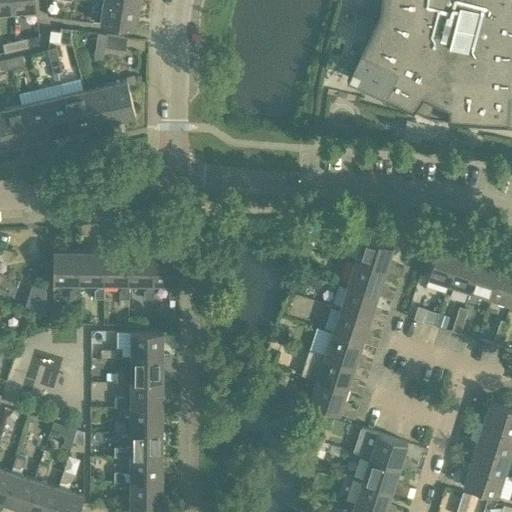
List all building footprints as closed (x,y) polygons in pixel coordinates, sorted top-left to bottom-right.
[(0,0),(0,11),(16,10),(15,0),(0,0)] [(37,0),(15,0),(16,10),(38,9),(37,0)] [(137,28),(141,5),(106,0),(105,0),(102,23),(137,28)] [(511,0),(379,0),(380,0),(379,4),(379,7),(377,11),(376,15),(346,77),(424,114),(428,115),(431,116),(434,117),(438,117),(511,121),(511,0)] [(51,29),(50,40),(60,41),(61,31),(51,29)] [(107,46),(108,34),(99,33),(98,45),(107,46)] [(128,37),(108,34),(107,46),(126,49),(128,37)] [(28,37),(16,40),(18,49),(30,46),(28,37)] [(18,49),(16,40),(3,43),(5,52),(18,49)] [(105,59),(107,46),(98,45),(95,57),(105,59)] [(48,48),(51,61),(60,59),(57,46),(48,48)] [(23,55),(11,57),(13,66),(25,63),(23,55)] [(13,66),(11,57),(0,59),(0,66),(0,68),(13,66)] [(63,71),(60,59),(51,61),(53,74),(63,71)] [(128,79),(106,84),(114,119),(136,114),(128,79)] [(114,119),(106,84),(84,90),(92,124),(114,119)] [(356,95),(328,88),(326,94),(355,101),(356,95)] [(92,124),(84,90),(64,94),(72,129),(92,124)] [(72,129),(64,94),(43,99),(51,134),(72,129)] [(51,134),(43,99),(22,105),(30,139),(51,134)] [(30,139),(22,105),(1,110),(9,144),(30,139)] [(0,146),(9,144),(1,110),(0,109),(0,146)] [(361,241),(355,259),(385,269),(385,271),(400,276),(403,267),(395,264),(392,267),(387,265),(393,245),(363,236),(361,241)] [(448,283),(459,249),(438,242),(427,276),(448,283)] [(12,261),(15,252),(5,248),(3,254),(5,259),(12,261)] [(469,289),(480,255),(459,249),(448,283),(469,289)] [(79,283),(79,251),(54,251),(54,283),(79,283)] [(104,283),(104,252),(79,251),(79,283),(104,283)] [(129,283),(130,252),(104,252),(104,283),(129,283)] [(155,284),(155,252),(130,252),(129,283),(155,284)] [(180,252),(155,252),(155,284),(180,284),(180,252)] [(490,296),(501,262),(480,255),(469,289),(490,296)] [(379,289),(385,271),(385,269),(355,259),(347,283),(378,293),(377,295),(392,299),(395,290),(387,287),(384,290),(379,289)] [(511,303),(511,299),(511,265),(501,262),(490,296),(511,303)] [(372,313),(377,295),(378,293),(347,283),(340,307),(370,317),(370,318),(385,323),(388,314),(380,311),(376,314),(372,313)] [(46,289),(33,285),(26,307),(46,314),(46,289)] [(105,297),(105,287),(99,287),(96,289),(96,297),(105,297)] [(129,297),(129,287),(124,287),(120,290),(120,297),(129,297)] [(154,298),(154,287),(148,287),(145,290),(145,297),(154,298)] [(80,299),(80,288),(74,288),(70,291),(70,299),(80,299)] [(169,300),(179,300),(180,289),(174,289),(169,291),(169,300)] [(418,306),(414,318),(423,321),(426,308),(418,306)] [(364,336),(370,318),(370,317),(340,307),(332,331),(362,341),(362,342),(377,346),(380,337),(372,335),(369,338),(364,336)] [(460,307),(456,318),(464,321),(468,309),(460,307)] [(460,333),(464,321),(456,318),(452,330),(460,333)] [(501,319),(497,331),(505,334),(509,322),(501,319)] [(116,331),(116,348),(124,349),(128,352),(128,356),(132,356),(132,331),(116,331)] [(132,331),(132,356),(163,356),(164,331),(132,331)] [(357,359),(362,342),(362,341),(332,331),(324,355),(355,365),(370,370),(373,361),(365,358),(362,361),(357,359)] [(502,346),(505,334),(497,331),(493,343),(502,346)] [(115,358),(128,358),(128,356),(128,352),(124,349),(116,348),(115,358)] [(324,355),(309,351),(302,375),(317,379),(347,389),(362,394),(365,385),(357,382),(354,385),(349,383),(355,365),(324,355)] [(37,390),(58,391),(60,357),(39,356),(37,390)] [(163,381),(163,356),(132,356),(131,381),(163,381)] [(114,371),(114,381),(126,381),(126,375),(123,371),(114,371)] [(341,407),(347,389),(317,379),(309,403),(339,413),(355,418),(357,408),(350,406),(346,409),(341,407)] [(163,407),(163,381),(131,381),(131,406),(163,407)] [(114,397),(114,406),(126,406),(126,400),(123,397),(114,397)] [(511,406),(491,400),(484,421),(511,430),(511,406)] [(163,432),(163,407),(131,406),(131,431),(163,432)] [(114,421),(114,431),(126,431),(126,425),(123,421),(114,421)] [(511,453),(511,450),(511,430),(484,421),(477,442),(511,453)] [(162,457),(163,432),(131,431),(131,447),(131,457),(162,457)] [(377,432),(370,456),(400,466),(400,467),(415,472),(418,463),(411,461),(407,464),(402,462),(408,442),(377,432)] [(504,474),(511,453),(477,442),(471,463),(504,474)] [(131,447),(114,447),(114,457),(131,457),(131,447)] [(26,458),(15,455),(12,465),(20,468),(24,466),(26,458)] [(394,485),(400,467),(400,466),(370,456),(362,480),(393,490),(392,491),(407,496),(410,486),(402,484),(399,487),(394,485)] [(162,482),(162,457),(131,457),(130,482),(162,482)] [(50,466),(39,462),(36,473),(44,476),(48,474),(50,466)] [(498,495),(504,474),(471,463),(464,484),(498,495)] [(0,500),(2,501),(11,471),(0,467),(0,500)] [(114,471),(114,480),(126,480),(126,474),(122,470),(114,471)] [(26,509),(35,479),(11,471),(2,501),(26,509)] [(64,472),(61,482),(66,484),(71,482),(73,474),(64,472)] [(34,511),(51,511),(59,487),(35,479),(26,509),(34,511)] [(387,509),(392,491),(393,490),(362,480),(354,504),(378,511),(401,511),(402,510),(395,508),(391,510),(387,509)] [(162,507),(162,482),(130,482),(130,507),(162,507)] [(78,511),(84,494),(59,487),(51,511),(78,511)] [(463,491),(459,503),(468,506),(472,494),(463,491)] [(114,507),(126,507),(126,501),(122,497),(114,497),(114,507)] [(466,511),(468,506),(459,503),(456,511),(466,511)]
